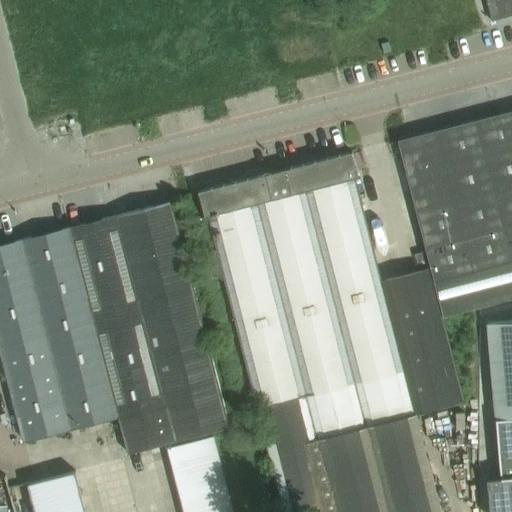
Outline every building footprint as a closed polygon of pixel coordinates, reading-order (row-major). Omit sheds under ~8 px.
[(511,0),(486,0),(488,5),(492,22),(511,16),(511,0)] [(351,151),(198,191),(205,216),(208,215),(217,249),(205,252),(212,278),(223,275),(284,511),(442,511),(417,414),(465,401),(443,315),(511,297),(511,110),(399,140),(428,251),(416,254),(419,270),(381,280),(354,177),(358,177),(351,151)] [(127,452),(229,426),(171,202),(0,245),(0,351),(23,439),(118,415),(127,452)] [(501,475),(487,477),(490,511),(511,511),(511,319),(489,321),(501,475)] [(172,470),(218,458),(212,437),(166,449),(172,470)] [(177,491),(223,479),(218,458),(172,470),(177,491)] [(32,505),(78,494),(73,473),(27,484),(32,505)] [(182,511),(183,511),(229,501),(223,479),(177,491),(182,511)] [(33,511),(83,511),(78,494),(32,505),(33,511)] [(231,511),(229,501),(183,511),(231,511)]
